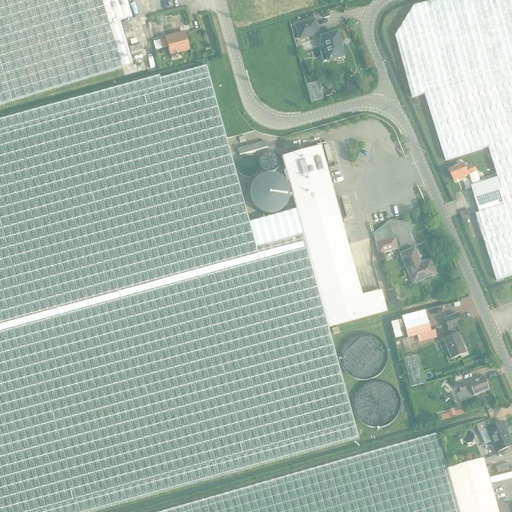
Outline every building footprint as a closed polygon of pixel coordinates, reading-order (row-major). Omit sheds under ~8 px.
[(0,0),(0,106),(122,72),(109,24),(101,0),(0,0)] [(132,18),(126,0),(101,0),(109,24),(132,18)] [(507,205),(479,213),(475,214),(496,280),(511,274),(511,0),(437,0),(415,6),(395,36),(412,98),(424,94),(446,161),(489,148),(498,178),(507,205)] [(163,16),(157,18),(159,25),(165,24),(163,16)] [(314,20),(295,25),(299,39),(318,34),(314,20)] [(119,22),(109,25),(122,68),(132,65),(119,22)] [(127,22),(121,23),(125,35),(131,33),(127,22)] [(189,47),(190,47),(189,43),(187,43),(185,33),(165,38),(165,39),(160,40),(162,48),(167,47),(169,55),(189,50),(189,47)] [(324,51),(320,52),(323,62),(323,63),(343,58),(344,57),(343,57),(341,47),(339,39),(337,33),(321,38),(324,51)] [(160,40),(153,42),(156,51),(162,49),(162,48),(160,40)] [(141,44),(129,48),(131,54),(143,50),(141,44)] [(0,511),(90,511),(358,438),(328,327),(303,235),(256,247),(249,223),(207,67),(160,79),(160,77),(0,120),(0,511)] [(318,82),(306,85),(310,103),(323,100),(318,82)] [(238,149),(240,155),(268,148),(266,141),(238,149)] [(296,210),(249,223),(256,247),(303,235),(328,327),(387,311),(382,291),(362,296),(341,220),(347,218),(341,198),(336,199),(321,146),(282,157),(296,210)] [(272,168),(280,157),(268,148),(260,159),(272,168)] [(478,171),(475,165),(466,169),(464,164),(450,170),(454,182),(468,176),(468,175),(478,171)] [(471,186),(479,213),(507,205),(498,178),(481,183),(478,172),(470,176),(473,185),(471,186)] [(390,221),(371,226),(379,254),(397,249),(390,221)] [(422,233),(422,230),(421,229),(419,226),(416,224),(415,223),(412,223),(409,223),(407,224),(405,225),(404,227),(403,229),(402,232),(402,234),(403,237),(405,240),(406,241),(408,242),(411,243),(415,242),(417,241),(419,240),(421,237),(422,233)] [(400,255),(411,280),(413,283),(435,273),(430,260),(421,264),(414,248),(400,255)] [(448,318),(444,320),(448,328),(449,328),(453,326),(461,323),(457,314),(448,318)] [(427,318),(403,324),(407,338),(430,332),(427,318)] [(448,338),(443,340),(451,359),(464,353),(453,326),(449,328),(448,328),(447,329),(450,337),(448,338)] [(416,356),(403,359),(411,387),(423,384),(416,356)] [(350,394),(365,427),(402,410),(386,377),(350,394)] [(460,393),(456,395),(459,403),(473,397),(473,396),(489,390),(483,377),(458,387),(460,393)] [(490,419),(475,425),(484,445),(491,442),(495,452),(511,445),(502,422),(493,426),(490,419)] [(458,511),(456,504),(433,511),(410,511),(396,464),(386,430),(376,433),(378,440),(353,448),(309,462),(145,511),(458,511)] [(498,511),(483,459),(446,470),(456,504),(458,511),(498,511)] [(507,464),(495,468),(497,473),(508,469),(507,464)]
